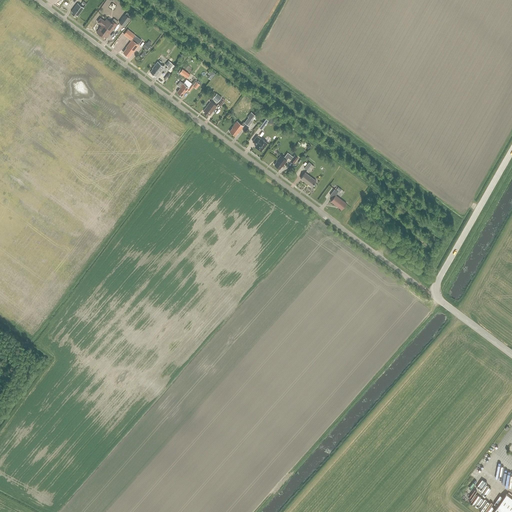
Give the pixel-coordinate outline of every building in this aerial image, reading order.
[(73,12),(71,14),(75,17),(76,15),(78,16),(84,8),(78,3),(72,11),(73,12)] [(130,18),(125,14),(119,22),(124,26),(130,18)] [(104,36),(106,38),(116,24),(112,21),(111,22),(106,19),(104,22),(100,18),(97,22),(102,25),(96,32),(102,37),(104,36)] [(128,29),(124,34),(131,39),(134,35),(128,29)] [(126,48),(123,52),(129,57),(132,52),(133,53),(139,45),(132,40),(126,48)] [(164,67),(161,65),(157,62),(153,67),(153,68),(150,72),(155,77),(159,72),(159,73),(164,67)] [(171,63),(168,67),(167,68),(171,72),(175,66),(171,63)] [(191,75),(183,70),(180,73),(188,79),(191,75)] [(180,87),(176,92),(182,97),(186,91),(187,90),(190,92),(193,87),(196,89),(200,85),(194,80),(188,87),(183,83),(180,86),(180,87)] [(210,115),(217,106),(211,101),(204,110),(205,111),(204,113),(208,116),(209,114),(210,115)] [(234,127),(230,132),(236,136),(238,133),(238,134),(246,123),(249,126),(256,116),(251,112),(248,116),(249,117),(245,122),(244,122),(242,124),(237,121),(233,126),(234,127)] [(256,144),(255,146),(261,151),(267,143),(261,138),(261,139),(257,136),(252,141),(256,144)] [(278,160),(274,164),(280,169),(282,166),(282,167),(287,160),(286,160),(288,158),(291,160),(290,161),(294,164),(298,158),(295,156),(293,157),(288,153),(284,158),(281,155),(278,159),(278,160)] [(309,172),(314,166),(308,162),(304,168),(309,172)] [(312,187),(316,181),(305,173),(301,179),(312,187)] [(342,210),(347,203),(336,195),(338,192),(335,190),(330,195),(334,198),(331,201),(342,210)] [(475,492),(481,481),(478,479),(472,490),(475,492)] [(494,483),(486,494),(491,498),(499,487),(494,483)] [(511,511),(511,497),(507,494),(493,511),(511,511)]
